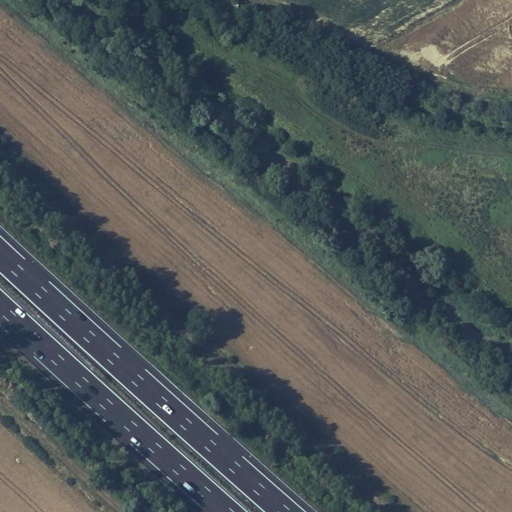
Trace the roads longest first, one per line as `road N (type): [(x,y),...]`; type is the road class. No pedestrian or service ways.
road 1 (track): [(379,511),(0,154)]
road 2 (motorway): [(286,511),(0,252)]
road 3 (motorway): [(0,304),(229,511)]
road 4 (track): [(0,397),(122,511)]
